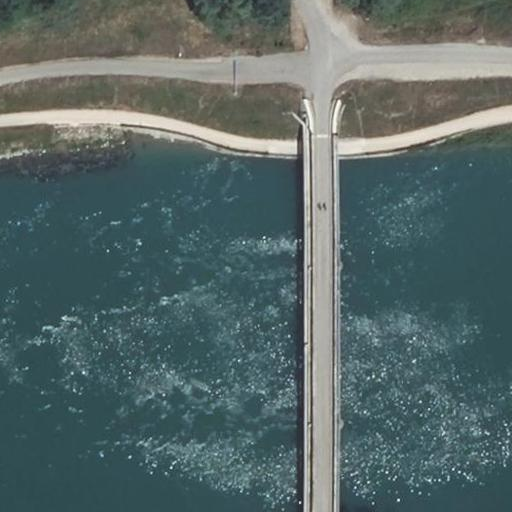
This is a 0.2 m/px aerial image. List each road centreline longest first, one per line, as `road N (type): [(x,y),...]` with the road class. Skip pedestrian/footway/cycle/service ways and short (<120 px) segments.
road 1 (unclassified): [(320,511),(322,39),(306,0)]
road 2 (track): [(0,82),(92,69),(511,58)]
